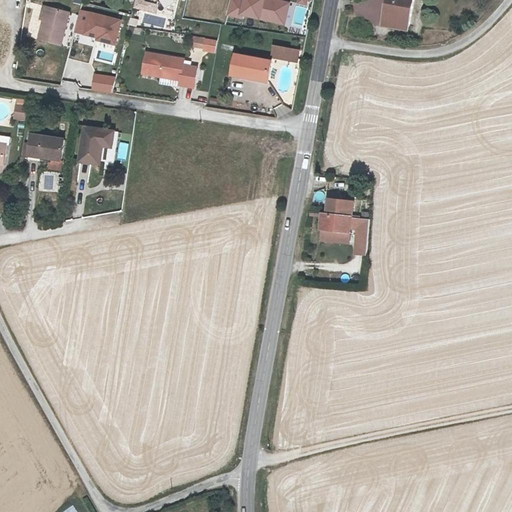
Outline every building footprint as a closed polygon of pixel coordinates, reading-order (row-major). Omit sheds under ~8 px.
[(138,0),(137,9),(174,16),(177,0),(138,0)] [(232,0),(229,14),(288,27),(294,2),(285,0),(232,0)] [(387,18),(385,33),(406,36),(412,0),(385,0),(383,17),(387,18)] [(83,39),(118,48),(126,20),(91,11),(83,39)] [(43,13),(40,22),(45,23),(43,27),(38,45),(59,51),(68,20),(43,13)] [(217,54),(218,44),(208,42),(206,52),(217,54)] [(277,48),(275,55),(293,58),(292,64),(300,65),(302,52),(277,48)] [(274,61),(292,64),(293,58),(275,55),(274,61)] [(183,79),(182,83),(181,88),(196,90),(199,70),(185,68),(179,67),(178,65),(179,61),(147,57),(144,77),(164,80),(164,76),(183,79)] [(233,78),(249,83),(250,79),(268,84),(272,65),(238,57),(233,78)] [(92,82),(90,95),(110,98),(114,85),(92,82)] [(25,125),(27,113),(17,111),(15,123),(25,125)] [(98,169),(101,152),(102,147),(111,148),(113,137),(84,132),(78,165),(98,169)] [(42,163),(49,164),(59,166),(62,145),(30,140),(28,158),(42,160),(42,163)] [(121,142),(119,159),(128,160),(130,143),(121,142)] [(49,168),(49,164),(42,163),(42,160),(28,158),(27,164),(49,168)] [(350,212),(326,209),(324,224),(319,224),(317,239),(333,241),(332,251),(344,253),(350,212)] [(333,241),(317,239),(316,249),(332,251),(333,241)]
